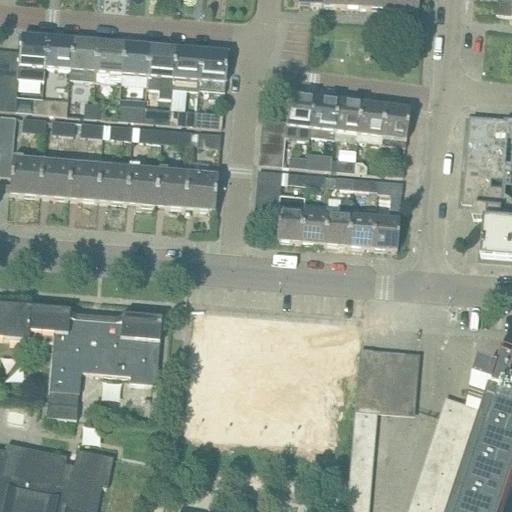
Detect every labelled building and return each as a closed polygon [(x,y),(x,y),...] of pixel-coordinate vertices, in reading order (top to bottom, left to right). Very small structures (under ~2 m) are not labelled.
[(321,10),(320,0),(296,0),(296,9),(321,10)] [(344,0),(320,0),(321,10),(344,11),(344,0)] [(344,0),(344,11),(368,12),(369,0),(344,0)] [(369,0),(368,12),(392,13),(393,0),(369,0)] [(417,0),(393,0),(392,13),(417,14),(417,0)] [(511,3),(498,2),(496,18),(511,19),(511,3)] [(17,82),(43,85),(44,72),(47,41),(20,39),(19,56),(18,68),(17,80),(17,82)] [(47,41),(44,72),(70,74),(72,43),(47,41)] [(72,43),(70,74),(69,84),(95,86),(98,45),(72,43)] [(120,88),(121,79),(124,47),(98,45),(95,86),(120,88)] [(124,47),(121,79),(147,81),(149,50),(124,47)] [(147,81),(146,93),(158,94),(160,81),(172,82),(175,52),(149,50),(147,81)] [(175,52),(172,82),(172,92),(197,94),(201,54),(175,52)] [(19,56),(0,54),(0,66),(18,68),(19,56)] [(201,54),(197,94),(224,97),(227,56),(201,54)] [(0,66),(0,78),(17,80),(18,68),(0,66)] [(0,90),(16,92),(17,82),(17,80),(0,78),(0,90)] [(0,90),(0,102),(15,104),(16,92),(0,90)] [(285,136),(284,141),(309,144),(309,140),(313,101),(289,98),(286,125),(285,129),(285,136)] [(145,104),(119,101),(117,124),(143,126),(144,112),(145,104)] [(313,101),(309,140),(333,143),(337,104),(313,101)] [(0,114),(14,116),(15,104),(0,102),(0,114)] [(40,118),(41,103),(32,102),(31,117),(40,118)] [(67,105),(50,104),(41,103),(40,118),(66,120),(67,105)] [(337,104),(333,143),(357,146),(361,107),(337,104)] [(83,121),(92,122),(93,107),(84,107),(83,121)] [(92,122),(100,123),(101,108),(93,107),(92,122)] [(357,146),(380,149),(385,110),(361,107),(357,146)] [(385,110),(380,149),(404,152),(409,113),(385,110)] [(169,128),(170,114),(144,112),(143,126),(169,128)] [(196,116),(187,115),(170,114),(169,128),(194,130),(196,116)] [(222,118),(196,116),(194,130),(221,133),(222,118)] [(0,120),(0,132),(14,134),(15,122),(0,120)] [(465,180),(462,208),(474,209),(503,212),(505,185),(511,186),(511,185),(511,183),(511,122),(504,122),(504,124),(470,121),(467,151),(465,180)] [(34,123),(22,122),(21,135),(33,136),(34,123)] [(34,123),(33,136),(44,137),(45,124),(34,123)] [(262,123),(261,134),(285,136),(285,129),(286,125),(262,123)] [(51,137),(62,138),(63,125),(52,124),(51,137)] [(62,138),(73,139),(74,126),(63,125),(62,138)] [(92,128),(81,127),(80,140),(91,141),(92,128)] [(92,128),(91,141),(102,142),(103,129),(92,128)] [(109,142),(120,143),(121,130),(110,129),(109,142)] [(120,143),(131,144),(132,131),(121,130),(120,143)] [(0,132),(0,144),(13,145),(14,134),(0,132)] [(150,133),(139,132),(138,145),(149,146),(150,133)] [(149,146),(160,147),(161,134),(150,133),(149,146)] [(167,147),(178,148),(179,135),(168,134),(167,147)] [(260,146),(284,148),(285,136),(261,134),(260,146)] [(178,148),(189,149),(190,136),(179,135),(178,148)] [(197,150),(208,151),(209,138),(198,137),(197,150)] [(209,138),(208,151),(219,152),(220,139),(209,138)] [(0,144),(0,156),(12,157),(13,145),(0,144)] [(260,146),(259,157),(283,159),(284,148),(260,146)] [(0,156),(0,168),(11,169),(11,162),(12,157),(0,156)] [(258,169),(282,171),(283,159),(259,157),(258,169)] [(306,173),(307,162),(289,160),(288,171),(306,173)] [(11,169),(10,181),(8,198),(38,201),(41,165),(11,162),(11,169)] [(325,163),(307,162),(306,173),(324,174),(325,163)] [(336,175),(354,177),(355,166),(337,164),(336,175)] [(38,201),(67,203),(70,167),(41,165),(38,201)] [(355,166),(354,177),(365,178),(366,170),(361,166),(355,166)] [(100,170),(70,167),(67,203),(96,206),(100,170)] [(0,168),(0,180),(10,181),(11,169),(0,168)] [(402,181),(403,170),(385,168),(384,179),(402,181)] [(129,172),(100,170),(96,206),(126,208),(129,172)] [(126,208),(155,211),(158,175),(129,172),(126,208)] [(187,177),(158,175),(155,211),(184,213),(187,177)] [(257,175),(256,186),(280,188),(281,177),(257,175)] [(214,216),(217,180),(187,177),(184,213),(214,216)] [(286,188),(305,190),(305,179),(287,177),(286,188)] [(324,180),(305,179),(305,190),(323,191),(324,180)] [(334,192),(352,194),(353,183),(335,181),(334,192)] [(353,183),(353,194),(368,195),(369,184),(353,183)] [(374,221),(372,253),(396,255),(399,223),(401,198),(402,187),(383,185),(377,185),(377,189),(376,196),(376,198),(382,198),(390,199),(388,222),(380,222),(374,221)] [(474,209),(473,221),(485,222),(482,262),(509,265),(511,264),(511,185),(511,186),(505,185),(503,212),(474,209)] [(279,200),(280,188),(256,186),(255,198),(279,200)] [(279,200),(255,198),(254,209),(278,211),(279,200)] [(279,200),(278,211),(277,223),(275,245),(300,247),(303,207),(304,202),(279,200)] [(338,218),(326,217),(324,249),(348,251),(350,219),(352,204),(340,203),(338,218)] [(324,249),(326,217),(327,209),(303,207),(300,247),(324,249)] [(253,221),(277,223),(278,211),(254,209),(253,221)] [(350,219),(348,251),(372,253),(374,221),(375,213),(364,212),(363,220),(350,219)] [(76,424),(78,411),(78,404),(80,377),(84,377),(130,381),(129,387),(155,390),(156,382),(159,347),(161,322),(121,319),(121,322),(96,320),(69,318),(69,315),(30,311),(0,308),(0,343),(52,348),(47,402),(47,408),(46,422),(76,424)] [(198,423),(313,430),(317,363),(336,365),(337,340),(280,336),(278,359),(202,354),(198,423)] [(368,385),(370,361),(359,360),(357,384),(368,385)] [(379,386),(381,362),(370,361),(368,385),(379,386)] [(390,387),(392,363),(381,362),(379,386),(390,387)] [(401,388),(403,364),(392,363),(390,387),(401,388)] [(401,388),(413,389),(415,365),(403,364),(401,388)] [(471,391),(430,511),(511,511),(511,384),(493,379),(487,396),(471,391)] [(355,408),(366,409),(368,385),(357,384),(355,408)] [(368,385),(366,409),(377,410),(379,386),(368,385)] [(388,411),(390,387),(379,386),(377,410),(388,411)] [(399,412),(401,388),(390,387),(388,411),(399,412)] [(410,413),(413,389),(401,388),(399,412),(410,413)] [(0,511),(97,511),(102,491),(106,492),(112,461),(76,454),(73,469),(64,468),(66,460),(6,448),(4,454),(0,453),(0,511)] [(135,511),(143,475),(118,469),(109,511),(135,511)]
